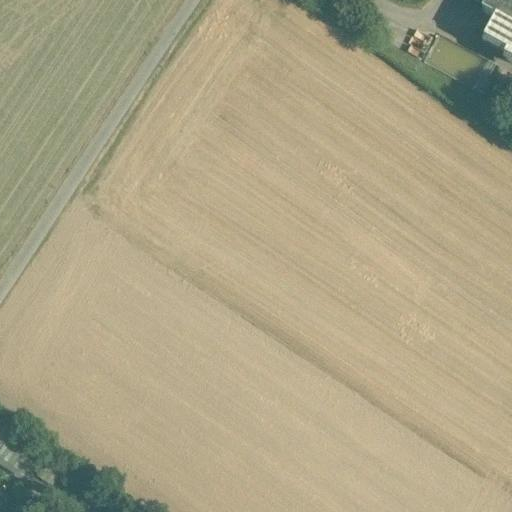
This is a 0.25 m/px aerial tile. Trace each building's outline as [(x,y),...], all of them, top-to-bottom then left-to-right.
[(511,0),(491,0),(484,14),(497,21),(511,28),(511,0)] [(511,28),(497,21),(485,43),(508,54),(505,60),(511,63),(511,28)] [(0,458),(25,476),(38,456),(8,434),(0,444),(0,458)] [(48,461),(37,476),(47,484),(58,469),(48,461)] [(11,478),(0,479),(0,498),(14,497),(11,478)]
